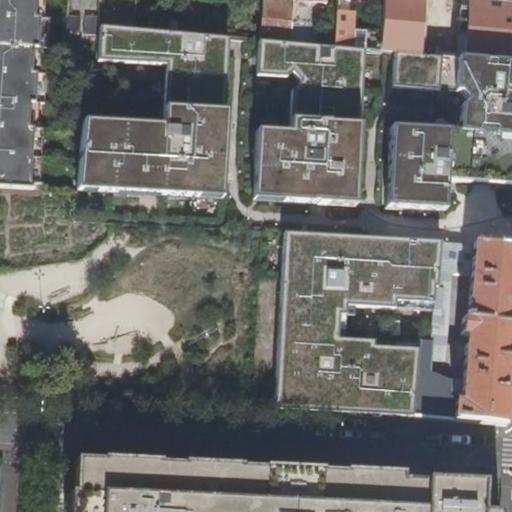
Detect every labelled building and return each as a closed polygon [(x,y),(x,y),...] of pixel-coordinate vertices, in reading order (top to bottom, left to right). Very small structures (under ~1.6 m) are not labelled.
[(42,17),(37,17),(38,0),(0,0),(0,185),(29,188),(30,181),(32,156),(34,127),(29,127),(31,101),(36,102),(38,73),(33,73),(35,45),(40,46),(42,17)] [(47,18),(48,0),(38,0),(37,17),(42,17),(47,18)] [(293,2),(262,0),(259,43),(290,45),(291,25),(293,2)] [(292,0),(293,2),(291,25),(310,26),(312,3),(326,4),(326,0),(292,0)] [(370,16),(371,0),(338,0),(337,12),(355,13),(370,16)] [(511,63),(511,3),(502,3),(465,0),(384,0),(381,35),(380,52),(394,54),(511,63)] [(136,5),(100,3),(99,17),(99,28),(134,31),(136,5)] [(354,32),(355,13),(337,12),(335,48),(364,49),(380,52),(381,35),(354,32)] [(82,16),(70,15),(68,33),(80,33),(82,16)] [(86,34),(98,35),(99,28),(99,17),(87,16),(86,34)] [(50,46),(52,18),(47,18),(42,17),(40,46),(45,46),(50,46)] [(134,31),(99,28),(98,35),(97,60),(165,64),(162,126),(82,121),(78,191),(221,199),(226,112),(224,112),(228,39),(134,31)] [(301,83),(291,91),(288,133),(256,131),(251,200),(354,207),(364,49),(335,48),(290,45),(259,43),(257,76),(287,78),(293,73),(301,83)] [(43,74),(45,46),(40,46),(35,45),(33,73),(38,73),(43,74)] [(511,188),(511,63),(394,54),(392,88),(434,91),(431,131),(390,129),(385,208),(443,212),(445,182),(511,188)] [(46,103),(48,74),(43,74),(38,73),(36,102),(41,102),(46,103)] [(94,93),(64,91),(63,102),(84,104),(93,105),(94,93)] [(34,127),(39,127),(41,102),(36,102),(31,101),(29,127),(34,127)] [(42,156),(44,128),(39,127),(34,127),(32,156),(42,156)] [(40,182),(42,156),(32,156),(30,181),(40,182)] [(437,289),(441,242),(285,232),(275,410),(398,416),(412,417),(419,348),(374,345),(374,340),(337,338),(339,314),(345,314),(346,305),(394,308),(395,301),(433,303),(435,289),(437,289)] [(462,271),(464,244),(441,242),(437,289),(435,289),(433,303),(429,342),(432,342),(431,362),(443,363),(451,271),(462,271)] [(450,380),(450,381),(449,397),(454,397),(452,420),(507,425),(511,359),(511,248),(473,245),(466,318),(464,317),(463,320),(461,320),(459,337),(465,338),(461,381),(450,380)] [(449,397),(450,381),(430,372),(431,362),(432,342),(429,342),(420,341),(419,348),(412,417),(452,420),(454,397),(449,397)] [(66,493),(65,511),(478,511),(481,488),(424,483),(424,484),(400,482),(401,477),(74,460),(70,493),(66,493)]
